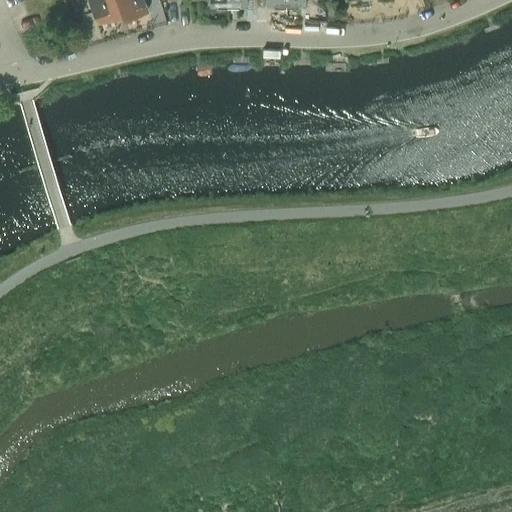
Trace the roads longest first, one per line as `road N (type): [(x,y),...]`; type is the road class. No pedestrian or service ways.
road 1 (residential): [(14,72),(270,30),(381,32),(491,0)]
road 2 (unclassified): [(511,189),(148,224),(72,249)]
